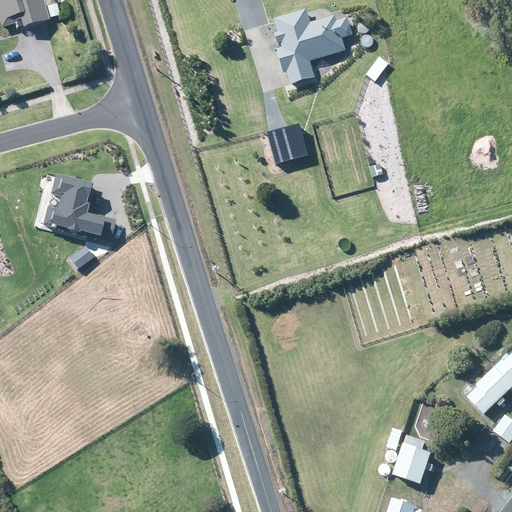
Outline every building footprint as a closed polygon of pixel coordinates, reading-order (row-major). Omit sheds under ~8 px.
[(0,0),(0,27),(1,30),(46,17),(40,0),(0,0)] [(45,209),(41,227),(108,244),(114,220),(89,214),(91,208),(86,206),(91,186),(54,176),(49,196),(57,198),(54,211),(45,209)] [(462,389),(480,408),(511,376),(511,343),(510,342),(462,389)] [(504,435),(511,423),(511,415),(500,408),(489,425),(504,435)] [(414,480),(424,447),(399,439),(389,472),(414,480)] [(410,511),(414,499),(389,491),(382,511),(410,511)]
